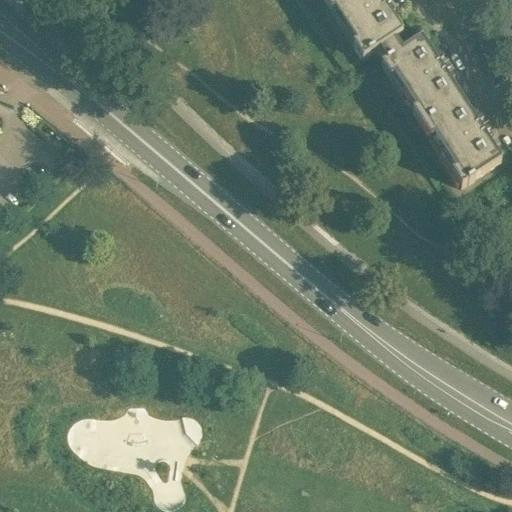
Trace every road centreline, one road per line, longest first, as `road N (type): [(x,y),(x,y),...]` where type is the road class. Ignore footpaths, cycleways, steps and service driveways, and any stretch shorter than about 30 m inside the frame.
road 1 (primary): [(353,323),(32,50)]
road 2 (primary): [(353,323),(394,365),(511,439)]
road 3 (primary): [(511,412),(353,323)]
